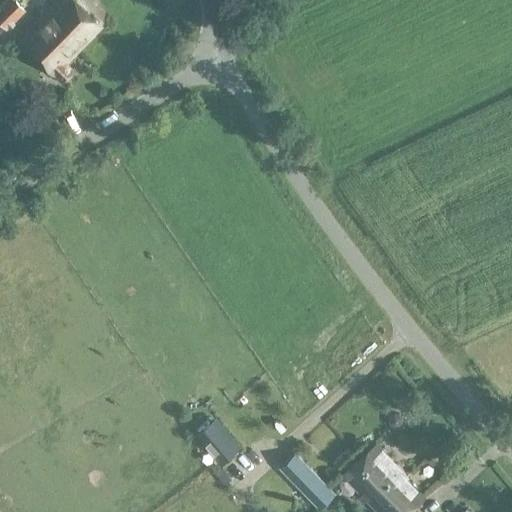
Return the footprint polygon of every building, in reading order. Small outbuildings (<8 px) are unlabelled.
[(14,21),(15,20),(25,10),(15,0),(5,0),(0,5),(0,26),(2,25),(6,29),(8,27),(9,28),(14,22),(14,21)] [(71,71),(64,64),(101,25),(75,0),(55,0),(18,38),(62,81),(71,71)] [(0,394),(9,389),(0,375),(0,394)] [(236,448),(213,420),(198,433),(221,461),(236,448)] [(360,491),(379,511),(405,511),(424,495),(408,478),(409,477),(378,443),(343,475),(359,492),(360,491)] [(336,493),(296,452),(280,466),(321,509),(336,493)] [(232,477),(224,468),(217,473),(225,483),(232,477)]
